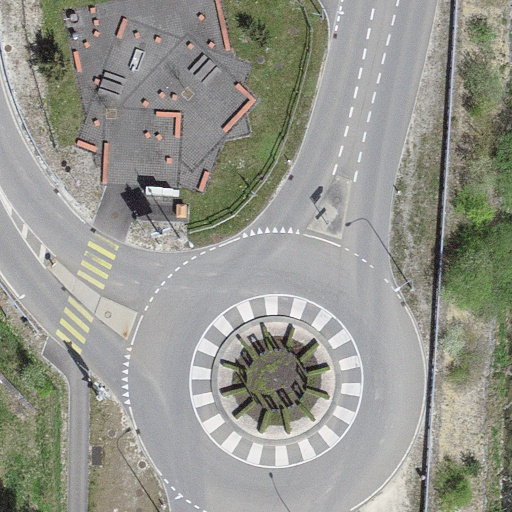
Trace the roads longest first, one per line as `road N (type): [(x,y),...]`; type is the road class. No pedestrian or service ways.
road 1 (primary): [(248,498),(287,500),(324,488),(355,465),(377,433),(388,396),(385,357),(370,321),(344,292),(310,274)]
road 2 (primary): [(310,274),(348,159),(385,0)]
road 3 (secondary): [(158,354),(52,268),(0,193)]
road 4 (primary): [(310,274),(278,267),(216,281),(190,299),(158,354)]
road 5 (primary): [(158,354),(154,392),(163,429),(183,461),(212,485),(248,498)]
